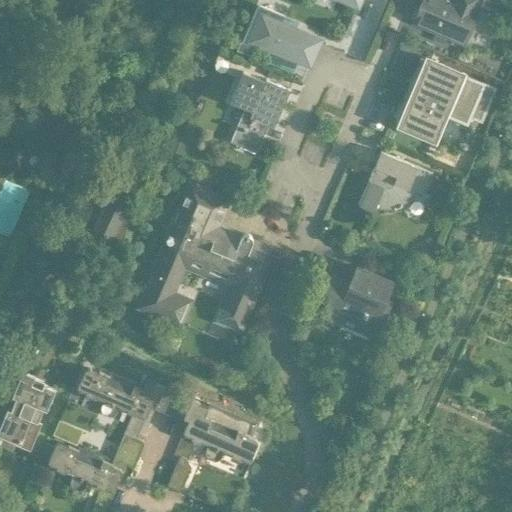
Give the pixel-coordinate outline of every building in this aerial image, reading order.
[(421,0),(418,8),(427,12),(422,25),(486,52),(499,19),(475,9),(478,0),(421,0)] [(319,41),(284,26),(262,17),(252,40),(309,65),(319,41)] [(239,41),(235,50),(250,56),(254,47),(241,41),(239,41)] [(430,138),(432,139),(446,104),(480,119),(493,88),(420,57),(419,58),(426,61),(399,125),(401,125),(401,124),(431,137),(430,138)] [(239,65),(248,68),(250,62),(241,59),(239,65)] [(266,75),(278,80),(280,75),(268,70),(266,75)] [(229,102),(244,108),(230,142),(255,152),(267,124),(273,126),(289,89),(265,78),(264,81),(242,71),(229,102)] [(51,94),(43,102),(59,117),(66,109),(51,94)] [(422,193),(431,172),(380,151),(357,204),(372,211),(374,206),(382,208),(390,208),(393,207),(394,209),(401,206),(400,205),(404,203),(409,197),(413,190),(422,193)] [(261,247),(251,243),(251,241),(251,240),(251,239),(251,238),(251,237),(250,236),(249,235),(248,235),(246,234),(245,234),(244,234),(243,234),(242,234),(241,235),(240,236),(239,236),(239,237),(217,228),(219,225),(208,221),(218,197),(190,186),(170,235),(168,234),(165,240),(167,241),(152,276),(150,275),(147,283),(149,284),(140,306),(178,322),(187,301),(169,294),(184,259),(234,280),(222,309),(242,318),(266,261),(261,247)] [(110,242),(126,204),(107,196),(92,234),(110,242)] [(328,274),(318,298),(327,302),(321,315),(342,324),(345,316),(355,320),(354,323),(376,333),(389,301),(384,299),(391,281),(362,269),(358,276),(359,279),(356,286),(328,274)] [(92,290),(69,280),(66,288),(88,298),(92,290)] [(135,437),(151,400),(155,401),(154,406),(154,407),(154,408),(155,409),(156,409),(157,409),(158,409),(159,408),(167,388),(146,379),(141,389),(98,371),(97,372),(89,368),(87,368),(86,368),(85,368),(84,369),(83,370),(75,389),(102,401),(99,407),(100,411),(102,414),(104,415),(108,417),(112,416),(115,414),(118,408),(131,413),(123,432),(135,437)] [(12,393),(0,423),(0,436),(21,446),(25,447),(30,450),(31,450),(34,440),(41,422),(38,421),(42,409),(46,410),(54,389),(43,385),(44,380),(23,372),(22,371),(13,394),(12,393)] [(248,463),(257,438),(254,438),(252,437),(247,435),(247,434),(232,427),(203,415),(208,405),(186,396),(178,416),(177,416),(177,417),(178,418),(178,419),(179,419),(179,420),(180,420),(182,420),(183,419),(183,418),(187,419),(171,457),(177,460),(166,485),(179,491),(189,466),(189,465),(189,464),(188,463),(184,462),(193,439),(206,445),(204,451),(205,455),(207,458),(209,459),(213,461),(217,460),(220,458),(223,452),(248,463)] [(247,434),(247,435),(252,437),(256,426),(251,424),(247,434)] [(93,511),(104,511),(122,469),(117,467),(120,462),(133,467),(143,445),(143,443),(142,441),(141,440),(140,439),(135,437),(123,432),(110,463),(67,444),(66,445),(59,443),(58,442),(56,442),(55,443),(54,444),(53,445),(45,464),(71,475),(68,481),(69,485),(71,488),(73,489),(77,491),(81,490),(84,488),(87,481),(100,487),(90,511),(93,511)]
